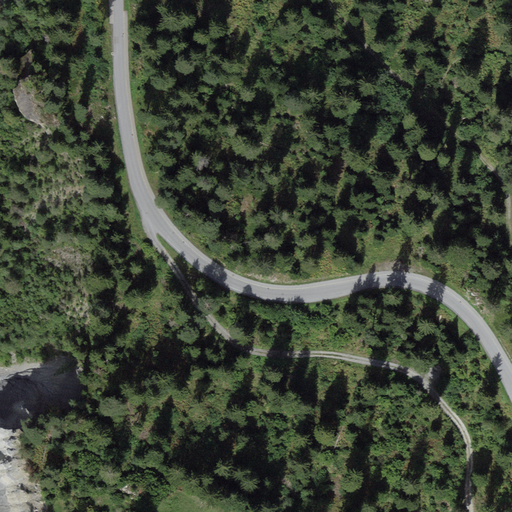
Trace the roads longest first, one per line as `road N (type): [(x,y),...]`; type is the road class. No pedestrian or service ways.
road 1 (residential): [(117,0),(122,106),(135,167),(148,206),(176,239),(222,276),(261,292),(310,294),(389,279),(425,285),(464,310),(511,381)]
road 2 (track): [(153,212),(150,233),(221,343),(263,354),(353,358),(418,379),(464,431),(470,511)]
